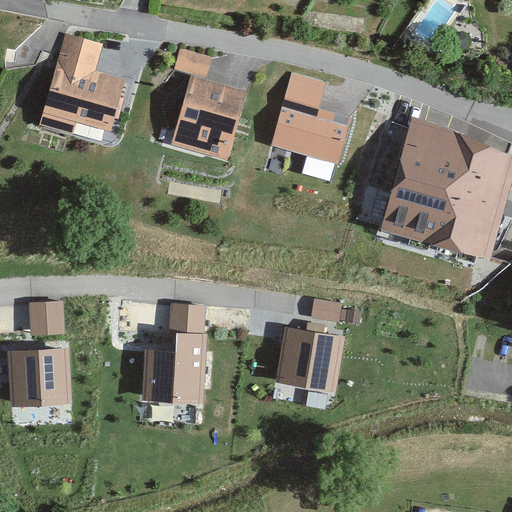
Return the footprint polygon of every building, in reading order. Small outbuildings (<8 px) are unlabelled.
[(97,39),(60,28),(35,117),(103,136),(120,75),(90,66),(97,39)] [(14,40),(0,36),(0,60),(9,63),(14,40)] [(176,46),(171,67),(189,71),(171,137),(223,151),(241,85),(204,75),(210,55),(176,46)] [(330,80),(288,68),(264,150),(341,172),(355,122),(320,112),(330,80)] [(511,176),(511,146),(416,116),(383,219),(487,253),(511,176)] [(342,304),(314,299),(311,318),(339,323),(342,304)] [(63,302),(30,304),(32,336),(65,334),(63,302)] [(203,405),(207,335),(204,335),(206,306),(171,304),(170,333),(176,333),(174,355),(146,353),(143,402),(203,405)] [(344,338),(284,328),(275,383),(335,392),(344,338)] [(72,406),(69,349),(8,352),(11,409),(72,406)]
